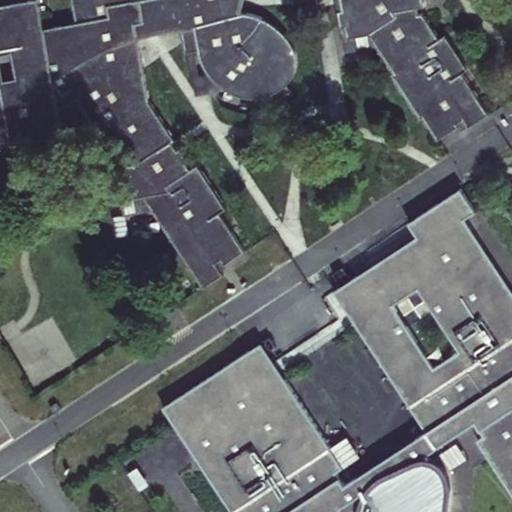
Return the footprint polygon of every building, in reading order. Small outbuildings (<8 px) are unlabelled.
[(242,0),(338,0),(341,10),(336,10),(339,27),(344,27),(346,38),(367,34),(374,45),(392,72),(390,74),(419,118),(422,116),(437,139),(464,121),(467,127),(488,113),(460,72),(466,68),(444,34),(438,38),(421,13),(417,14),(416,7),(423,6),(421,0),(135,0),(132,1),(132,0),(70,0),(75,24),(43,30),(37,0),(34,0),(0,6),(0,51),(18,48),(19,53),(16,53),(18,65),(21,63),(24,78),(0,93),(0,149),(9,144),(9,146),(62,136),(58,111),(75,100),(114,158),(116,167),(113,167),(115,181),(118,181),(122,201),(143,197),(152,210),(203,288),(223,275),(219,268),(245,251),(220,213),(226,209),(197,165),(192,168),(174,141),(149,102),(136,37),(181,29),(185,53),(197,51),(198,56),(199,58),(199,60),(209,78),(217,85),(227,91),(228,92),(229,93),(230,93),(231,93),(232,94),(235,95),(237,96),(248,98),(256,98),(268,96),(274,93),(286,84),(290,80),(293,73),(295,65),(294,53),(293,52),(293,50),(285,36),(284,35),(280,31),(279,31),(278,29),(260,19),(259,18),(257,18),(247,16),(240,15),(242,0)] [(242,0),(240,15),(247,16),(249,0),(242,0)] [(344,27),(339,27),(344,51),(374,45),(367,34),(346,38),(344,27)] [(18,48),(0,51),(0,93),(24,78),(21,63),(18,65),(16,53),(19,53),(18,48)] [(464,121),(453,129),(456,134),(467,127),(464,121)] [(179,137),(174,141),(192,168),(197,165),(179,137)] [(511,511),(511,292),(464,219),(476,211),(461,188),(408,222),(418,236),(367,269),(374,280),(366,285),(358,274),(334,289),(425,430),(343,484),(335,472),(343,466),(320,431),(285,376),(272,384),(249,348),(163,405),(232,509),(226,511),(511,511)] [(122,201),(125,216),(152,210),(143,197),(122,201)] [(262,341),(249,348),(272,384),(285,376),(262,341)]
